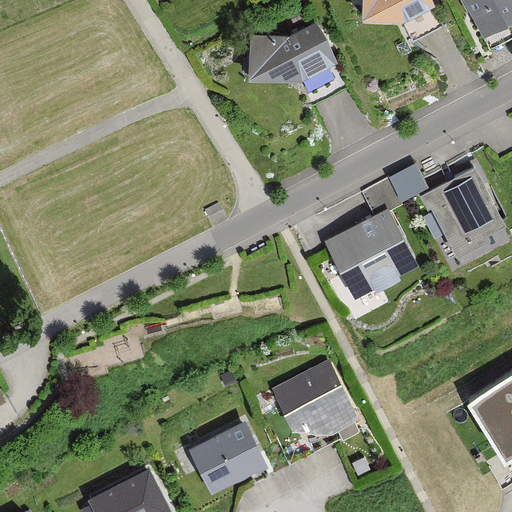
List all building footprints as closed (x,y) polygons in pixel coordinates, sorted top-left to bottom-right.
[(432,0),(362,0),(361,15),(399,20),(434,2),(432,0)] [(511,0),(465,0),(483,35),(511,20),(511,0)] [(313,23),(291,34),(263,33),(248,32),(247,54),(261,55),(260,74),(298,80),(333,62),(313,23)] [(476,165),(421,194),(454,257),(490,238),(487,233),(507,223),(476,165)] [(389,207),(324,242),(354,298),(374,287),(376,291),(400,278),(399,276),(420,265),(389,207)] [(331,363),(274,388),(291,428),(334,428),(356,415),(331,363)] [(511,454),(511,369),(469,395),(507,458),(511,454)] [(245,419),(188,448),(211,492),(267,463),(245,419)] [(146,463),(85,494),(94,511),(170,511),(172,511),(146,463)]
